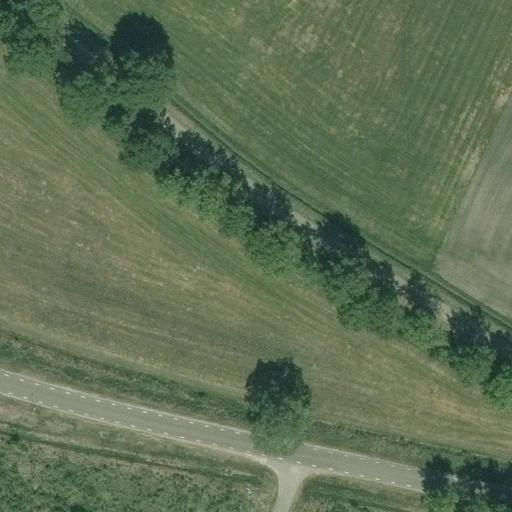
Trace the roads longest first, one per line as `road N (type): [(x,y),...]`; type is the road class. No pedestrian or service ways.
road 1 (unclassified): [(511,352),(289,215),(20,0)]
road 2 (tertiary): [(511,499),(0,380)]
